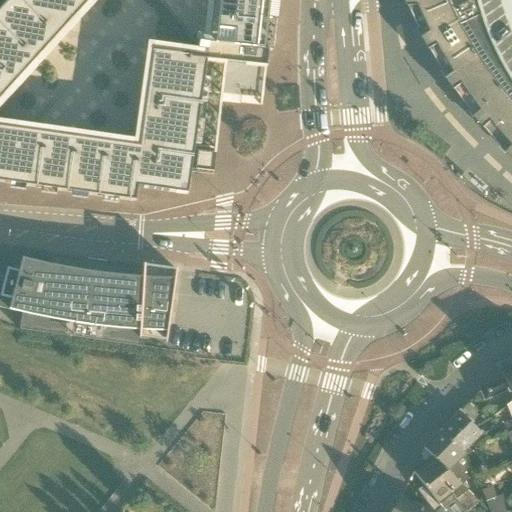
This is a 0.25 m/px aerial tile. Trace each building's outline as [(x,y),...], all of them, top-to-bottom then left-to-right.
[(7,0),(0,8),(0,181),(132,200),(134,186),(185,194),(188,169),(214,172),(222,95),(260,99),(266,52),(195,44),(159,0),(7,0)] [(159,0),(195,44),(266,52),(272,0),(159,0)] [(511,105),(507,99),(497,85),(480,63),(458,25),(446,0),(408,0),(427,41),(451,82),(480,121),(511,157),(511,105)] [(480,63),(497,85),(511,76),(511,0),(446,0),(458,25),(480,63)] [(511,76),(497,85),(507,99),(511,105),(511,76)] [(0,307),(10,310),(10,311),(22,314),(20,330),(132,346),(143,268),(50,255),(48,267),(23,261),(23,262),(0,256),(0,307)] [(132,346),(140,347),(140,346),(141,339),(167,343),(177,271),(143,266),(143,268),(132,346)] [(509,390),(511,398),(511,368),(502,373),(504,380),(483,389),(487,399),(509,390)] [(488,419),(470,402),(460,413),(475,428),(488,419)] [(481,434),(475,428),(460,413),(450,422),(472,443),(481,434)] [(462,453),(472,443),(450,422),(441,432),(462,453)] [(462,453),(441,432),(424,449),(433,458),(462,486),(466,482),(469,479),(466,476),(467,475),(465,473),(470,468),(464,455),(462,453)] [(425,500),(421,509),(427,511),(435,511),(441,508),(443,511),(455,502),(465,511),(466,511),(470,509),(479,503),(462,486),(433,458),(426,464),(423,462),(415,468),(416,472),(414,473),(431,495),(425,500)] [(489,499),(491,511),(503,511),(501,497),(489,499)] [(427,511),(421,509),(400,499),(394,511),(427,511)]
